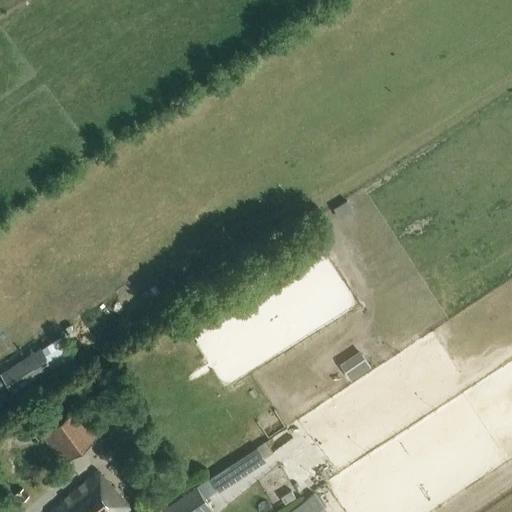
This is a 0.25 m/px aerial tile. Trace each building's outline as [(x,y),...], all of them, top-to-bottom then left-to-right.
[(80,366),(60,335),(0,372),(20,404),(80,366)] [(349,378),(369,365),(358,349),(338,362),(349,378)] [(89,396),(109,422),(130,405),(110,380),(89,396)] [(61,461),(103,429),(81,401),(40,433),(61,461)] [(197,485),(204,495),(216,487),(219,491),(239,478),(265,460),(255,445),(228,463),(197,485)] [(160,452),(144,464),(154,478),(170,466),(160,452)] [(124,511),(126,511),(95,474),(49,511),(124,511)] [(196,485),(163,508),(165,511),(173,511),(174,511),(206,511),(212,508),(196,485)] [(291,490),(280,497),(285,504),(296,498),(291,490)] [(25,491),(15,498),(21,505),(30,498),(25,491)]
